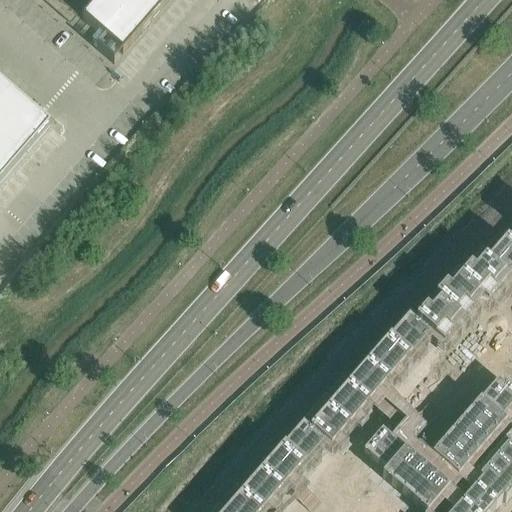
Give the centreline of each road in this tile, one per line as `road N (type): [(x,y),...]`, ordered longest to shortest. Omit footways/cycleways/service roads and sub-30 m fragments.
road 1 (secondary): [(483,0),(30,511)]
road 2 (secondary): [(73,511),(251,324),(511,73)]
road 3 (unknown): [(84,122),(201,0)]
road 4 (unknown): [(0,223),(84,122)]
